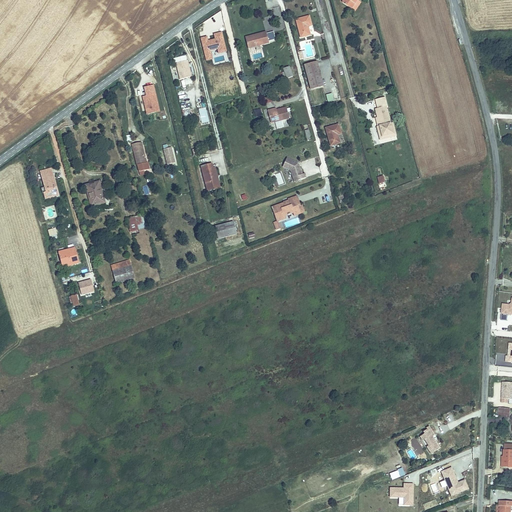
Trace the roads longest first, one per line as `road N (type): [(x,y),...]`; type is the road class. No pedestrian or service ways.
road 1 (tertiary): [(454,0),(491,133),(498,198),(479,511)]
road 2 (secondary): [(219,0),(0,160)]
